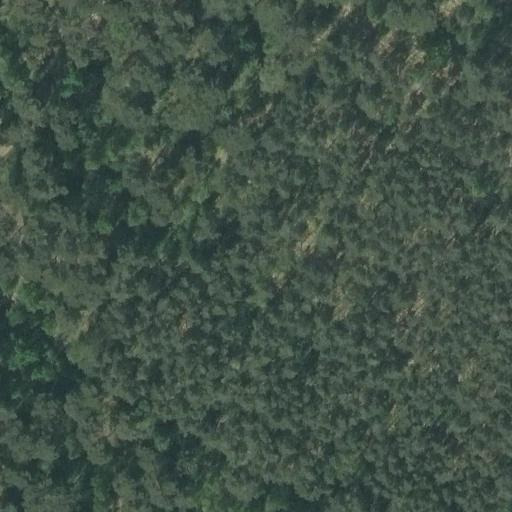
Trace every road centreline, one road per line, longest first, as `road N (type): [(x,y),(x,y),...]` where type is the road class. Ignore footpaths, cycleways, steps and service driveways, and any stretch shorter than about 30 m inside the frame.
road 1 (track): [(0,297),(350,511)]
road 2 (track): [(0,137),(104,0)]
